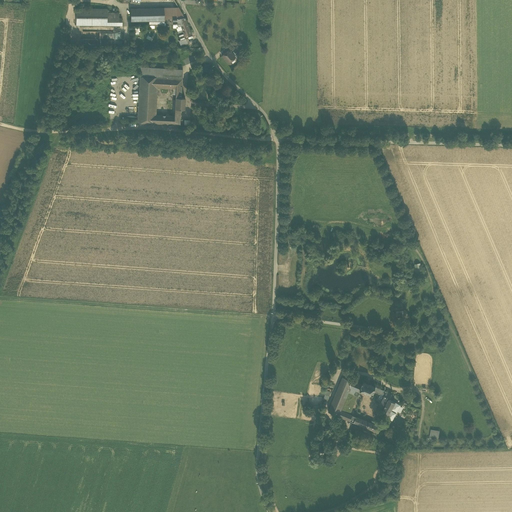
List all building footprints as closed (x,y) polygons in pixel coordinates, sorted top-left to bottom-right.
[(119,13),(107,13),(107,9),(76,8),(76,25),(107,25),(122,25),(122,19),(119,19),(119,13)] [(130,9),(131,21),(164,20),(164,19),(164,9),(164,8),(130,9)] [(184,18),(179,8),(164,9),(164,19),(168,18),(170,18),(180,18),(184,18)] [(184,18),(180,18),(180,22),(182,29),(182,31),(183,33),(184,36),(185,35),(190,33),(184,18)] [(182,29),(180,22),(172,23),(173,28),(176,28),(177,31),(182,29)] [(228,50),(230,52),(235,47),(231,43),(226,47),(228,50)] [(221,56),(228,63),(235,57),(230,52),(228,50),(221,56)] [(140,67),(140,76),(157,77),(182,79),(182,69),(140,67)] [(155,115),(156,87),(157,77),(140,76),(137,122),(154,123),(155,115)] [(182,79),(157,77),(156,87),(172,88),(176,89),(176,85),(182,86),(182,79)] [(185,98),(181,97),(175,97),(175,102),(174,103),(174,105),(175,105),(175,108),(180,109),(184,109),(185,98)] [(174,116),(166,115),(165,123),(179,124),(180,109),(175,108),(174,116)] [(360,392),(361,390),(361,389),(362,385),(343,377),(329,412),(355,423),(358,417),(350,414),(359,392),(360,392)] [(373,394),(374,391),(375,387),(363,382),(362,385),(361,389),(361,390),(373,394)] [(392,394),(375,387),(374,391),(380,394),(378,398),(382,400),(381,402),(380,402),(379,404),(380,404),(377,409),(382,411),(389,399),(391,395),(392,396),(392,395),(391,394),(392,394)] [(388,415),(389,415),(388,415),(391,411),(391,409),(395,403),(395,402),(389,399),(382,411),(387,414),(388,415)] [(400,405),(395,403),(391,409),(396,412),(400,405)] [(396,413),(391,411),(388,415),(389,415),(388,415),(387,414),(386,417),(389,418),(392,420),(396,413)] [(355,423),(378,433),(381,427),(358,417),(355,423)] [(440,431),(431,429),(429,436),(429,438),(438,440),(439,436),(440,431)] [(319,455),(322,455),(327,452),(328,449),(321,447),(319,455)]
